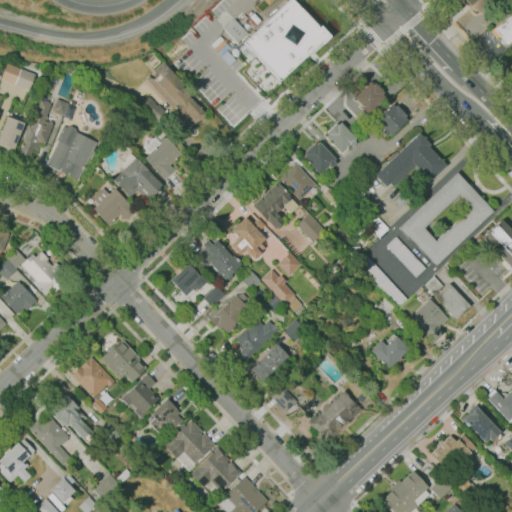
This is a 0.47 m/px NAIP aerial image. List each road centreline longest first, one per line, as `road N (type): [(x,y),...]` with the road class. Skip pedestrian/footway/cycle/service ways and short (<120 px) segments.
road 1 (residential): [(387,23),(0,388)]
road 2 (residential): [(332,511),(44,208),(0,191)]
road 3 (secondary): [(494,335),(322,500)]
road 4 (motorway): [(0,21),(89,37),(125,28),(172,0)]
road 5 (primary): [(387,23),(491,135)]
